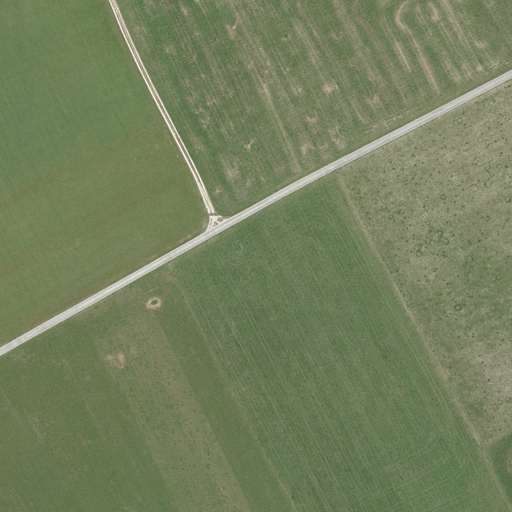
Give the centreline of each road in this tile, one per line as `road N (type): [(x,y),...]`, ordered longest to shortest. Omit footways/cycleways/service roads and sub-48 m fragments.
road 1 (unclassified): [(511,74),(0,356)]
road 2 (track): [(112,0),(219,229)]
